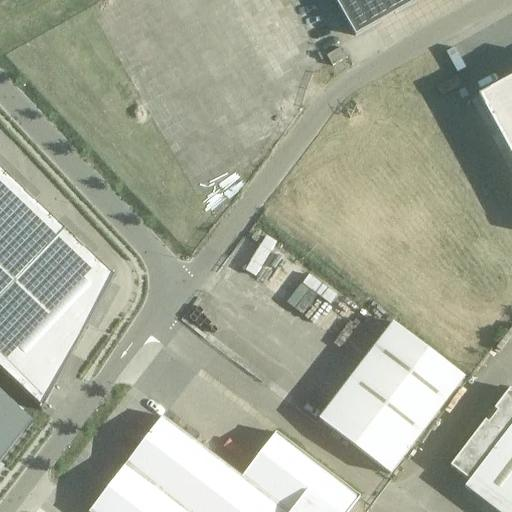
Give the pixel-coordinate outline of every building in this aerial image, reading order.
[(233,0),(271,72),(315,49),(289,0),(233,0)] [(419,0),(333,0),(354,37),(419,0)] [(346,58),(340,48),(326,56),(332,66),(346,58)] [(511,77),(477,97),(511,159),(511,77)] [(0,369),(40,407),(39,410),(41,411),(115,274),(113,273),(112,275),(0,169),(0,369)] [(319,419),(391,473),(464,378),(392,323),(319,419)] [(496,412),(487,424),(484,421),(449,467),(468,481),(463,488),(495,511),(511,511),(511,391),(509,389),(493,410),(496,412)] [(0,392),(0,463),(31,423),(0,392)] [(88,511),(347,511),(359,498),(275,433),(241,478),(162,417),(88,511)]
